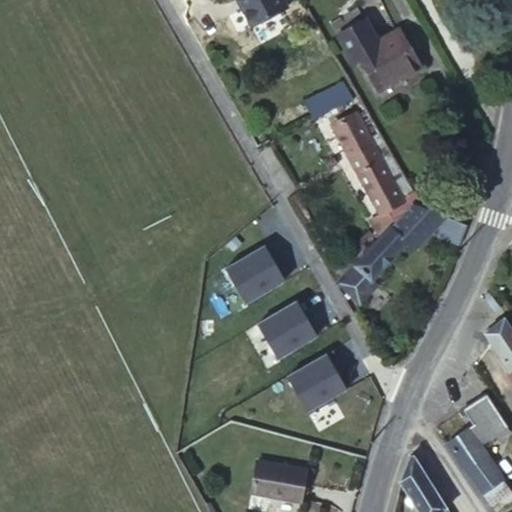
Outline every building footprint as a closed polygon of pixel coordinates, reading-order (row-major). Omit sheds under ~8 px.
[(283,9),(278,0),(233,0),(234,1),(235,0),(238,0),(241,5),(237,8),(248,27),(283,9)] [(323,0),(307,0),(314,12),(326,5),(323,0)] [(356,54),(376,41),(363,20),(336,35),(349,57),(356,54)] [(396,30),(356,54),(376,90),(418,66),(396,30)] [(311,119),(352,99),(342,81),(302,102),(311,119)] [(409,204),(411,202),(414,199),(364,112),(350,119),(346,110),(328,120),(379,215),(369,220),(378,237),(386,229),(409,204)] [(409,204),(386,229),(402,245),(408,249),(423,233),(431,211),(433,209),(411,202),(409,204)] [(457,246),(466,224),(431,211),(423,233),(457,246)] [(402,245),(386,229),(378,237),(335,284),(356,304),(373,286),(369,281),(402,245)] [(297,248),(287,231),(262,247),(308,330),(311,328),(335,315),(297,248)] [(495,309),(500,305),(490,291),(485,295),(495,309)] [(335,315),(311,328),(318,341),(342,328),(335,315)] [(511,330),(503,316),(482,332),(511,378),(511,330)] [(342,328),(318,341),(332,366),(326,370),(333,382),(339,378),(344,388),(369,374),(361,361),(342,328)] [(446,444),(490,506),(510,492),(480,446),(507,427),(485,393),(462,410),(472,425),(446,444)] [(449,511),(413,454),(409,454),(398,482),(417,511),(449,511)] [(256,460),(250,492),(299,501),(305,469),(256,460)] [(493,511),(511,511),(511,494),(510,492),(490,506),(493,511)]
